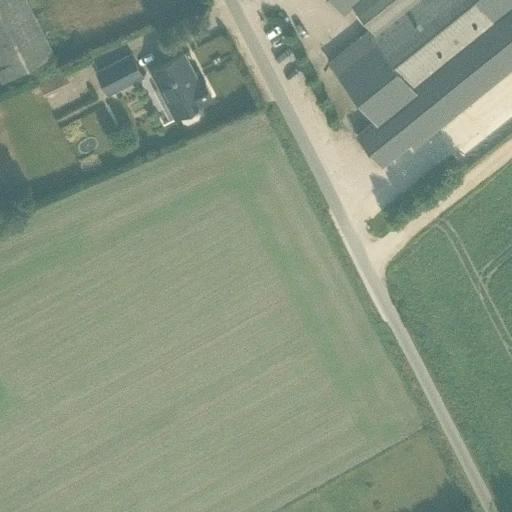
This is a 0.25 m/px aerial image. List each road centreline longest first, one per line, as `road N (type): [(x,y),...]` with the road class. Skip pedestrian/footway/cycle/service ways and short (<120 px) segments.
road 1 (unclassified): [(491,511),(229,0)]
road 2 (track): [(364,265),(511,146)]
